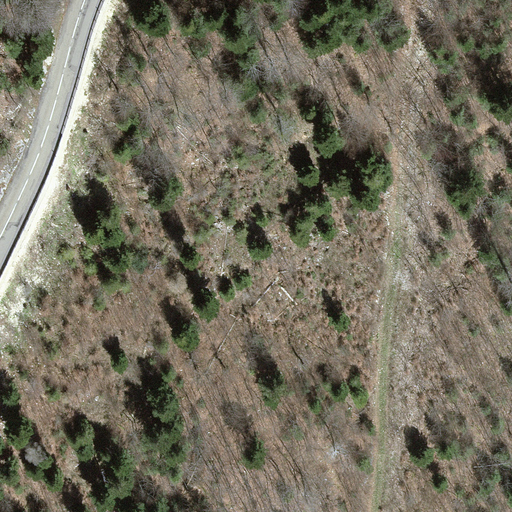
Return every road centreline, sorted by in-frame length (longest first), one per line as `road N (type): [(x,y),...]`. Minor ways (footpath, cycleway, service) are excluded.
road 1 (track): [(374,511),(398,213),(398,91),(412,0)]
road 2 (secondary): [(0,236),(40,148),(84,0)]
